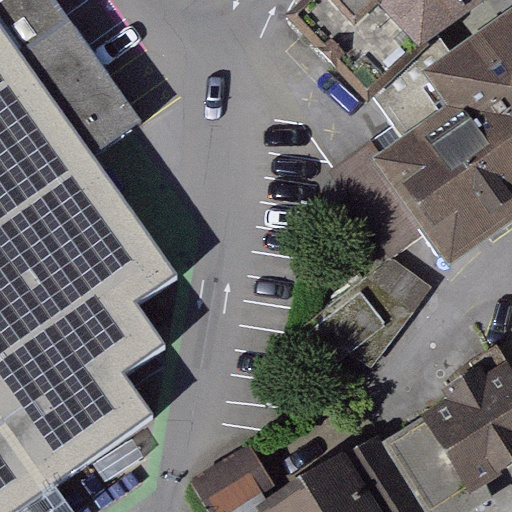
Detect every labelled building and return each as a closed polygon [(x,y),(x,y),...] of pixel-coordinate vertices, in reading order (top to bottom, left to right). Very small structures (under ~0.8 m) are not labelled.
[(0,0),(0,511),(10,511),(145,418),(118,378),(156,352),(128,310),(168,282),(87,169),(110,154),(141,132),(60,15),(54,19),(40,0),(0,0)] [(353,98),(467,0),(313,0),(288,23),(353,98)] [(442,271),(511,221),(511,17),(418,83),(440,114),(365,167),(349,144),(313,169),(375,257),(413,230),(442,271)] [(381,329),(355,296),(299,340),(325,373),(381,329)] [(511,464),(511,388),(491,358),(403,418),(459,501),(511,464)] [(414,511),(369,439),(250,511),(414,511)] [(190,488),(204,511),(233,511),(269,490),(246,454),(190,488)]
